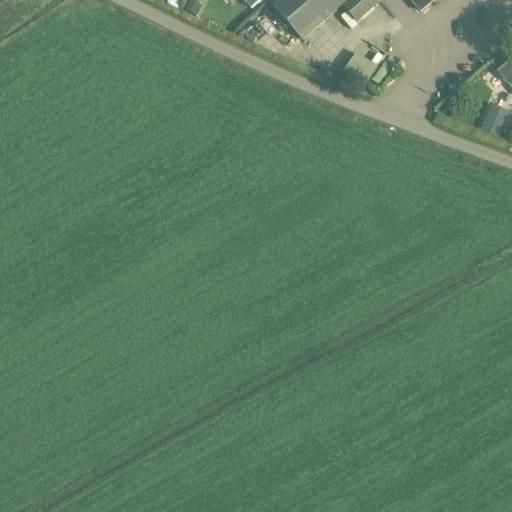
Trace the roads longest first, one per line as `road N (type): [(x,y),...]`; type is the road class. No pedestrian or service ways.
road 1 (unclassified): [(398,120),(126,0)]
road 2 (unclassified): [(398,120),(419,83),(511,17)]
road 3 (unclassified): [(511,162),(398,120)]
